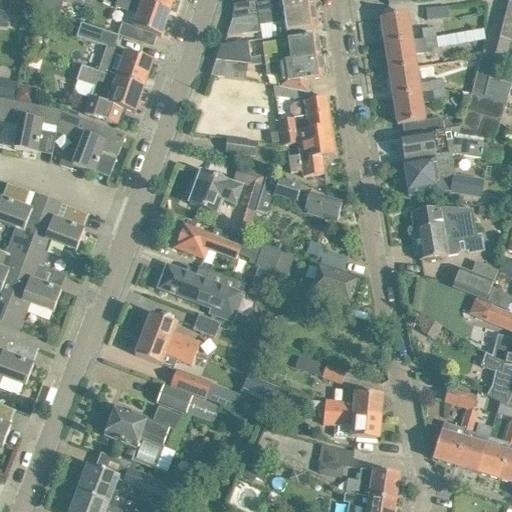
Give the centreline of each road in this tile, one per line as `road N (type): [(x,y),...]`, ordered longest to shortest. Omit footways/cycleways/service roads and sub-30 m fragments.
road 1 (residential): [(418,511),(421,472),(336,0)]
road 2 (residential): [(21,511),(135,213)]
road 3 (residential): [(135,213),(207,0)]
road 4 (residential): [(135,213),(0,170)]
